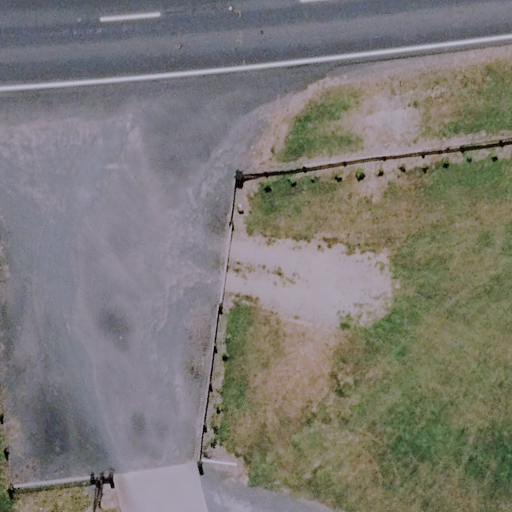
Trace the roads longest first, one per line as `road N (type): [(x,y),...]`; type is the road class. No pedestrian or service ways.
road 1 (unknown): [(108,13),(170,440),(195,511)]
road 2 (tertiary): [(287,0),(0,21)]
